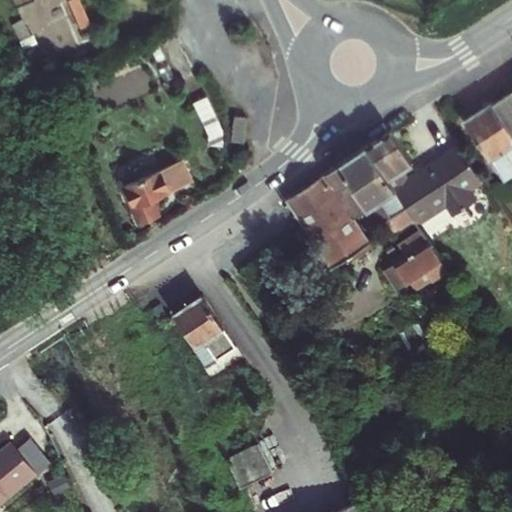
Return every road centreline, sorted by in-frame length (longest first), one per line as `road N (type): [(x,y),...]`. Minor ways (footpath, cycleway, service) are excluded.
road 1 (tertiary): [(333,105),(275,171),(0,353)]
road 2 (tertiary): [(511,17),(452,57),(398,66)]
